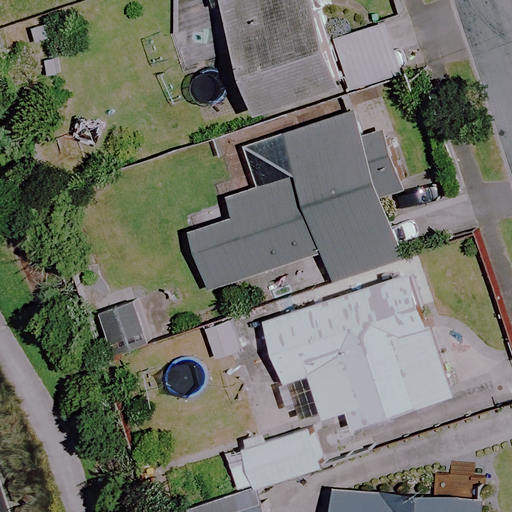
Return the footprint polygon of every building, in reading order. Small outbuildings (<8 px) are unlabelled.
[(330,37),(320,0),(231,0),(260,111),(404,73),(390,21),(330,37)] [(409,256),(363,108),(288,132),(302,176),(233,198),(240,218),(195,232),(212,288),(329,251),(337,279),(409,256)] [(460,392),(417,268),(269,320),(291,383),(315,375),(330,417),(352,409),(358,428),(460,392)] [(132,291),(98,302),(117,356),(150,344),(132,291)] [(326,465),(312,421),(248,442),(262,487),(326,465)] [(486,511),(487,495),(342,489),(340,511),(486,511)] [(267,511),(264,501),(227,511),(267,511)]
